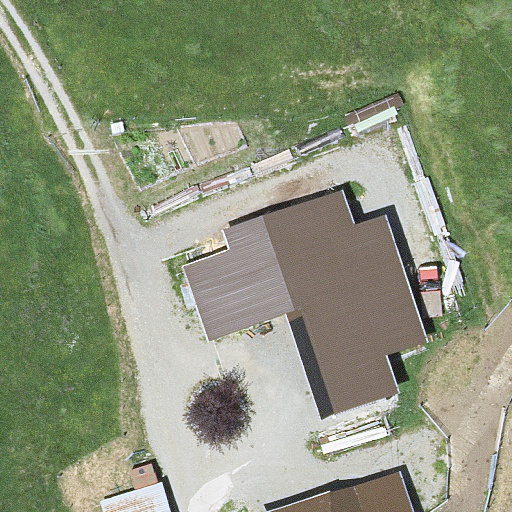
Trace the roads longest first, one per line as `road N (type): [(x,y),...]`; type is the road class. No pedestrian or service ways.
road 1 (track): [(0,17),(62,105),(116,227),(187,511)]
road 2 (track): [(155,380),(205,366),(247,377),(260,423),(233,456),(179,470)]
